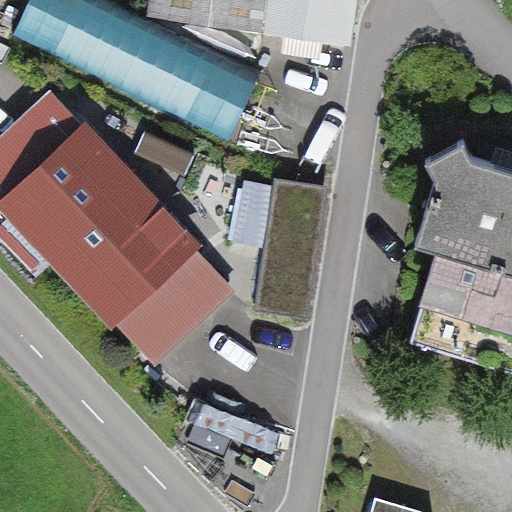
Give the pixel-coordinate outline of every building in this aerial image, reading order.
[(34,0),(20,34),(240,130),(268,67),(115,0),(34,0)] [(156,0),(154,13),(348,42),(353,0),(156,0)] [(229,288),(85,134),(64,154),(30,117),(0,145),(0,190),(155,356),(229,288)] [(511,166),(475,156),(468,141),(429,160),(437,176),(417,242),(440,249),(412,341),(511,372),(511,166)] [(305,313),(324,189),(282,183),(263,307),(305,313)] [(429,511),(430,511),(373,497),(369,511),(429,511)]
